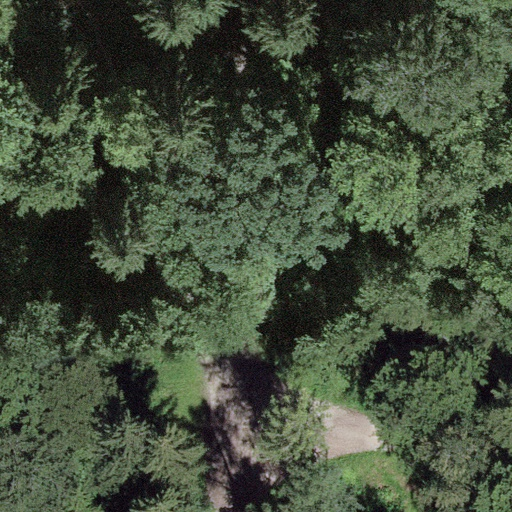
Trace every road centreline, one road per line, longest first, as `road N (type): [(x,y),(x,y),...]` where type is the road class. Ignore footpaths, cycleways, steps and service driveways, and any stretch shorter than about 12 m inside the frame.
road 1 (track): [(250,0),(220,189),(237,426),(230,511)]
road 2 (track): [(237,426),(97,55),(66,0)]
road 3 (track): [(237,426),(366,425),(511,444)]
